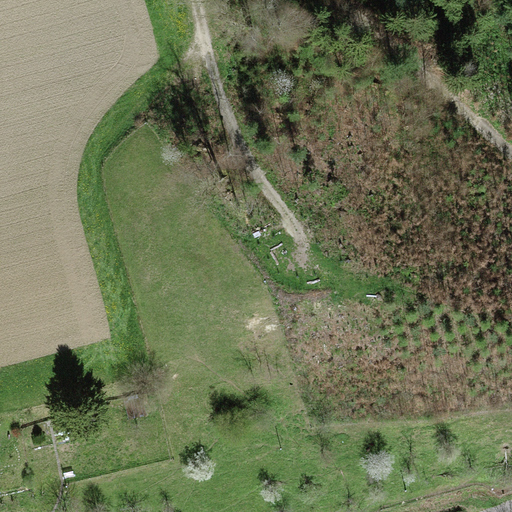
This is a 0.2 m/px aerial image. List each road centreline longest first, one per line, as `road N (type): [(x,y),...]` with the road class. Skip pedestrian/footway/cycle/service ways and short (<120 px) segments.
road 1 (track): [(301,256),(291,219),(236,139),(195,0)]
road 2 (track): [(350,0),(511,147)]
